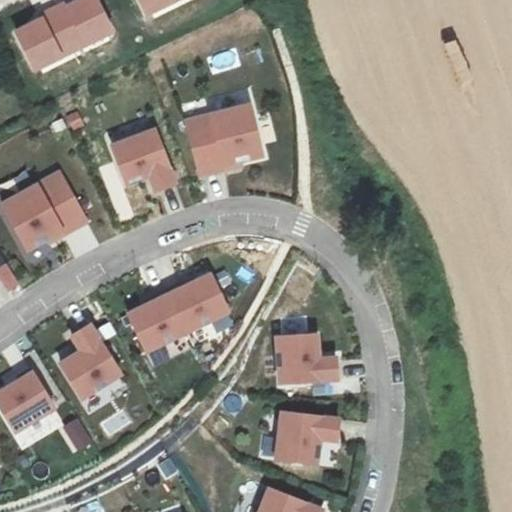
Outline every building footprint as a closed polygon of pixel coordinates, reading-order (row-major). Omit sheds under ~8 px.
[(99,0),(78,0),(67,6),(65,2),(46,11),(47,15),(17,29),(36,69),(114,32),(99,0)] [(139,0),(146,15),(177,0),(139,0)] [(271,156),(258,106),(195,122),(208,176),(234,169),(233,166),(249,162),(271,156)] [(184,184),(163,131),(121,147),(135,184),(158,175),(164,192),(184,184)] [(95,222),(68,173),(11,205),(36,250),(56,239),(70,231),(72,234),(95,222)] [(58,242),(72,234),(70,231),(56,239),(58,242)] [(176,290),(196,332),(237,312),(219,276),(205,283),(192,289),(190,283),(176,290)] [(190,283),(192,289),(205,283),(202,277),(190,283)] [(155,352),(196,332),(176,290),(162,297),(165,302),(152,309),(138,316),(155,352)] [(152,309),(165,302),(162,297),(149,303),(152,309)] [(69,365),(91,399),(129,375),(98,326),(81,337),(90,352),(69,365)] [(290,383),(347,379),(345,359),(328,360),(326,335),(286,338),(290,383)] [(61,409),(36,369),(23,377),(26,383),(14,390),(1,399),(22,433),(61,409)] [(26,383),(23,377),(11,385),(14,390),(26,383)] [(190,411),(207,429),(238,398),(221,380),(190,411)] [(292,414),(287,459),(326,464),(329,439),(347,441),(349,421),(292,414)] [(270,511),(332,511),(279,490),(270,511)]
